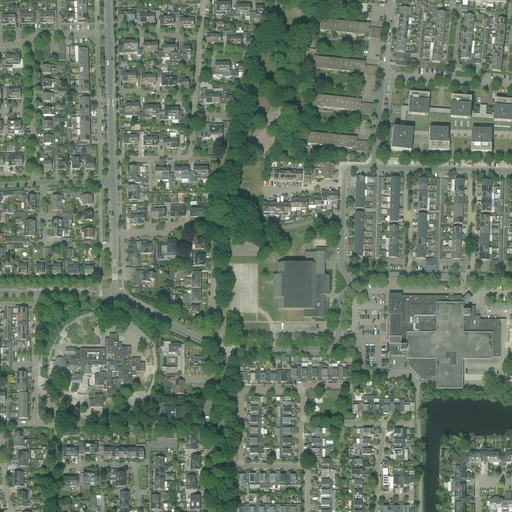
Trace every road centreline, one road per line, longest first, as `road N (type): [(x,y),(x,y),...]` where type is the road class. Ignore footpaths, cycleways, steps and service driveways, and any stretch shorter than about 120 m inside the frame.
road 1 (residential): [(114,235),(213,226),(213,305)]
road 2 (tertiary): [(226,349),(332,349),(340,302),(352,284)]
road 3 (residential): [(97,32),(99,180)]
road 4 (residential): [(34,182),(29,38)]
road 5 (residential): [(240,463),(241,393),(302,388)]
road 6 (tertiary): [(107,32),(111,159)]
road 7 (tertiary): [(112,293),(226,349)]
road 8 (unclassified): [(143,511),(132,464),(60,466)]
